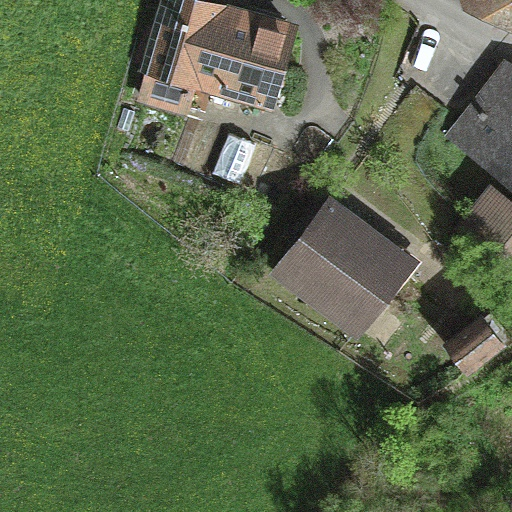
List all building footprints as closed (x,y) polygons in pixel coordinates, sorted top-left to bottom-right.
[(177,0),(165,0),(136,100),(184,114),(193,85),(267,107),(289,33),(177,0)] [(511,0),(477,0),(511,19),(511,0)] [(511,71),(509,69),(457,137),(511,179),(511,71)] [(511,207),(494,193),(466,228),(511,264),(511,207)] [(410,270),(321,203),(269,272),(358,339),(410,270)] [(498,348),(480,323),(444,349),(462,374),(498,348)]
